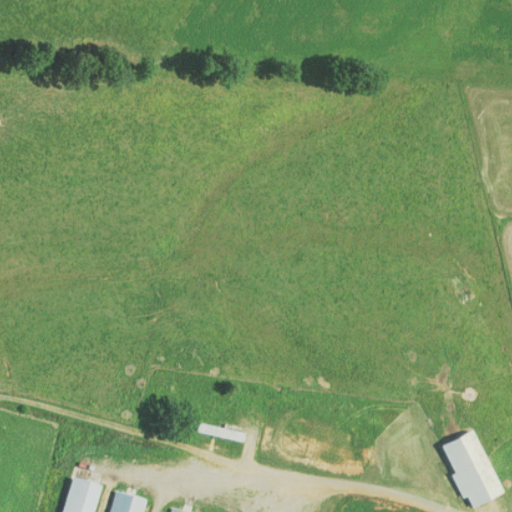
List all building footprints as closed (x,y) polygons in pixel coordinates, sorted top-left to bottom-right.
[(234,435),(236,426),(189,414),(187,423),(234,435)] [(495,485),(464,423),(432,438),(445,465),(441,467),(453,491),(458,489),(463,501),(495,485)] [(49,511),(80,511),(90,477),(61,470),(49,511)] [(90,511),(127,511),(132,491),(97,482),(90,511)] [(184,511),(186,506),(159,500),(155,511),(184,511)]
